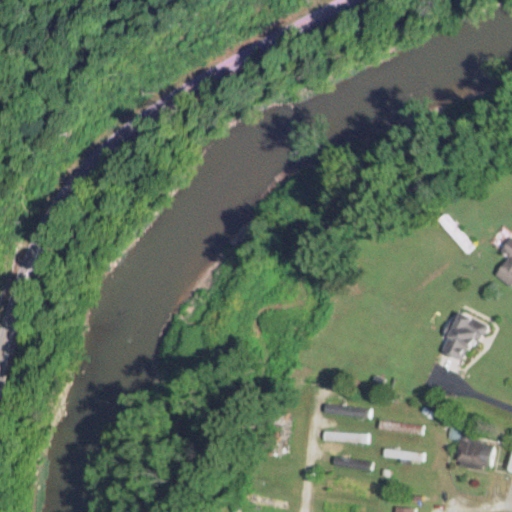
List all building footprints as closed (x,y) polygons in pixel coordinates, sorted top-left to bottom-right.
[(511,239),(502,253),(509,259),(495,276),(511,289),(511,288),(511,239)] [(464,364),(481,334),(484,336),(489,328),(462,313),(442,351),(464,364)] [(370,413),(327,404),(325,412),(368,422),(370,413)] [(270,453),(278,457),(292,424),(285,421),(270,453)] [(422,435),(423,426),(380,424),(379,433),(422,435)] [(324,444),(367,444),(367,435),(324,435),(324,444)] [(495,445),(462,438),(457,466),(489,472),(495,445)] [(422,463),(423,455),(385,451),(385,459),(422,463)] [(372,463),(335,458),(334,467),(370,472),(372,463)] [(328,489),(370,496),(372,487),(330,480),(328,489)] [(423,495),(423,485),(388,486),(388,495),(423,495)]
